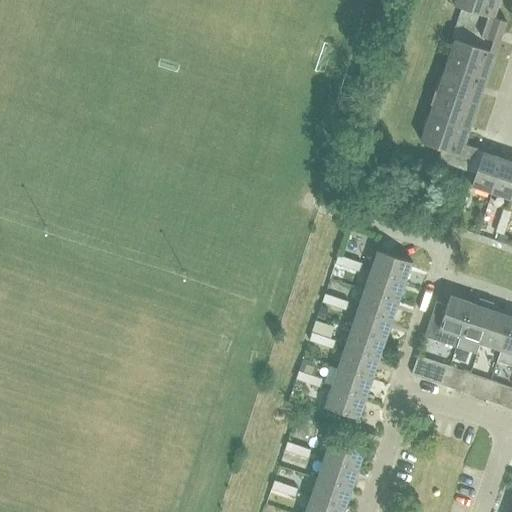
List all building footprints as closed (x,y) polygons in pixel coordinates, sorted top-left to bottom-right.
[(493,0),(454,0),(453,4),(461,7),(461,6),(489,15),(493,0)] [(454,39),(457,40),(461,29),(454,26),(450,38),(454,39)] [(457,40),(462,42),(466,30),(461,29),(457,40)] [(462,42),(468,43),(472,32),(466,30),(462,42)] [(468,43),(473,45),(477,34),(472,32),(468,43)] [(473,45),(479,47),(483,36),(477,34),(473,45)] [(479,47),(484,49),(488,38),(483,36),(479,47)] [(484,49),(490,51),(494,40),(488,38),(484,49)] [(457,40),(454,39),(446,64),(481,76),(490,51),(484,49),(479,47),(473,45),(468,43),(462,42),(457,40)] [(446,64),(437,90),(473,102),(481,76),(446,64)] [(473,102),(437,90),(428,115),(464,127),(473,102)] [(464,127),(428,115),(420,141),(441,148),(453,152),(456,153),(459,142),(464,127)] [(439,155),(451,159),(453,152),(441,148),(439,155)] [(491,193),(503,159),(482,152),(471,186),(491,193)] [(437,161),(449,165),(451,159),(439,155),(437,161)] [(460,161),(472,165),(474,159),(462,155),(460,161)] [(511,195),(511,161),(503,159),(491,193),(511,199),(511,195)] [(457,168),(469,172),(472,165),(460,161),(457,168)] [(463,209),(467,197),(459,194),(455,206),(463,209)] [(498,221),(506,223),(510,211),(502,209),(498,221)] [(506,223),(498,221),(494,232),(502,235),(506,223)] [(370,271),(404,282),(411,262),(377,250),(370,271)] [(345,267),(348,259),(336,255),(333,263),(345,267)] [(348,259),(345,267),(357,271),(360,263),(348,259)] [(404,282),(370,271),(363,290),(397,302),(404,282)] [(397,302),(363,290),(357,310),(391,321),(397,302)] [(332,305),(335,297),(323,293),(321,301),(332,305)] [(435,303),(423,337),(454,348),(459,334),(471,302),(449,295),(445,307),(435,303)] [(335,297),(332,305),(344,309),(347,301),(335,297)] [(459,334),(454,348),(476,355),(480,342),(491,310),(493,304),(480,300),(478,305),(471,302),(459,334)] [(320,308),(316,317),(325,320),(328,311),(320,308)] [(391,321),(357,310),(350,329),(384,340),(391,321)] [(491,310),(480,342),(500,348),(511,316),(491,310)] [(500,348),(497,356),(496,360),(511,365),(511,316),(500,348)] [(350,329),(344,348),(378,360),(384,340),(350,329)] [(319,344),(322,336),(310,332),(308,340),(319,344)] [(322,336),(319,344),(331,348),(334,340),(322,336)] [(378,360),(344,348),(337,368),(371,379),(378,360)] [(451,376),(454,366),(443,363),(439,372),(451,376)] [(469,372),(454,366),(451,376),(439,372),(436,382),(447,386),(462,391),(469,372)] [(337,368),(331,387),(364,398),(371,379),(337,368)] [(306,383),(309,375),(297,371),(295,379),(306,383)] [(469,372),(462,391),(477,396),(480,387),(491,391),(494,381),(484,378),(469,372)] [(309,375),(306,383),(318,387),(321,379),(309,375)] [(364,398),(331,387),(324,407),(358,419),(364,398)] [(488,400),(491,391),(480,387),(477,396),(488,400)] [(511,387),(509,387),(503,405),(511,408),(511,387)] [(324,459),(357,470),(364,450),(330,439),(324,459)] [(295,454),(298,446),(286,442),(283,450),(295,454)] [(309,450),(298,446),(295,454),(307,458),(309,450)] [(324,459),(317,478),(350,490),(357,470),(324,459)] [(350,490),(317,478),(310,498),(344,509),(350,490)] [(282,493),(285,484),(273,481),(270,489),(282,493)] [(296,488),(285,484),(282,493),(294,497),(296,488)] [(310,498),(305,511),(342,511),(344,509),(310,498)]
